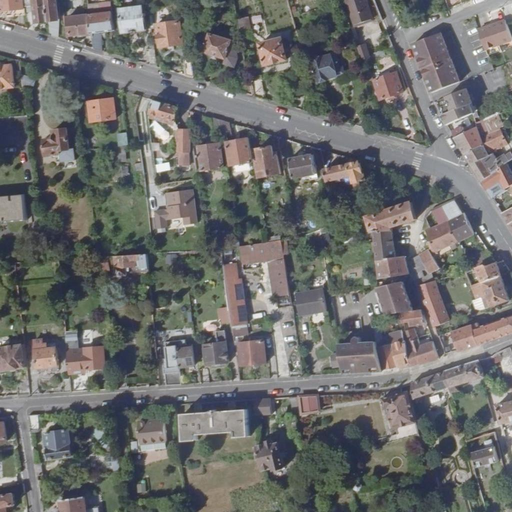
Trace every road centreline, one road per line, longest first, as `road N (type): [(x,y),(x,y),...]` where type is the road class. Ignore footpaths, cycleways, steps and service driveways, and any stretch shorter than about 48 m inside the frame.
road 1 (residential): [(19,406),(387,379),(511,339)]
road 2 (tertiary): [(0,37),(444,169)]
road 3 (unclassified): [(382,0),(447,158),(444,169)]
